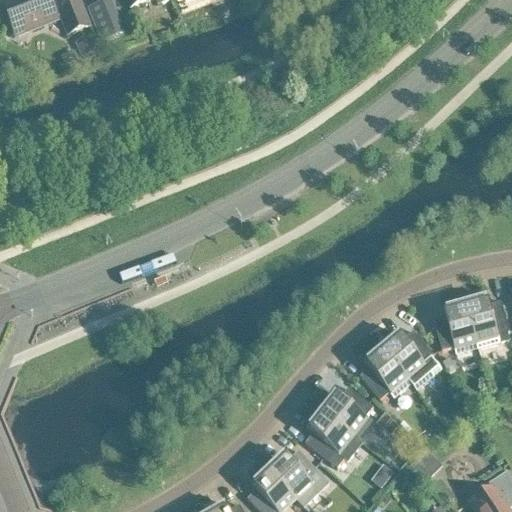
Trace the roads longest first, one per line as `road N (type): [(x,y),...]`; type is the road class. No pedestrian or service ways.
road 1 (tertiary): [(0,311),(196,231),(305,171),(387,115),(511,0)]
road 2 (residential): [(511,263),(466,268),(374,308),(189,494),(150,511)]
